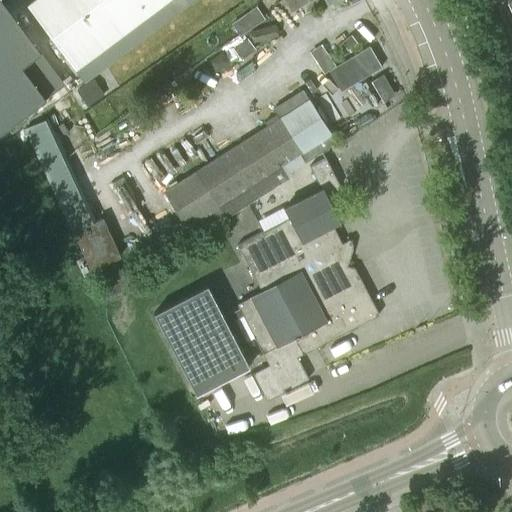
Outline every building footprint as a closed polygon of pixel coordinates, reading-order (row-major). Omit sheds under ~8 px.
[(1,0),(0,0),(0,131),(45,98),(21,66),(40,51),(1,0)] [(32,0),(27,4),(75,68),(165,0),(32,0)] [(284,0),(291,11),(310,0),(327,0),(328,1),(329,0),(284,0)] [(240,35),(265,18),(257,5),(232,22),(240,35)] [(253,42),(278,36),(275,23),(250,29),(253,42)] [(347,49),(357,42),(351,34),(341,41),(347,49)] [(241,58),(256,48),(248,37),(233,47),(241,58)] [(341,90),(382,65),(369,45),(329,69),(341,90)] [(230,62),(223,51),(208,61),(216,72),(230,62)] [(330,57),(317,65),(322,73),(335,65),(330,57)] [(383,74),(371,81),(383,102),(395,95),(383,74)] [(88,107),(100,99),(88,83),(77,91),(88,107)] [(224,217),(292,174),(290,170),(333,143),(307,101),(164,190),(185,225),(217,205),(224,217)] [(92,270),(115,259),(121,256),(103,216),(96,219),(48,116),(25,127),(92,270)] [(262,289),(236,302),(268,363),(252,372),(267,399),(283,391),(282,388),(289,385),(290,387),(307,378),(296,355),(302,352),(302,353),(378,314),(354,267),(343,264),(344,263),(338,252),(345,249),(332,225),(339,221),(328,199),(336,195),(339,183),(325,157),(310,166),(321,188),(286,207),(290,216),(238,243),(262,289)] [(115,259),(92,270),(107,302),(130,291),(115,259)]
